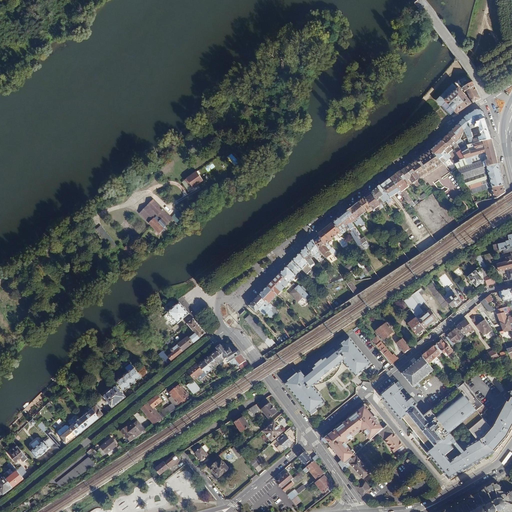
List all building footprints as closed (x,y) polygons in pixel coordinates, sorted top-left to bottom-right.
[(473,82),(463,88),(465,92),(467,91),(475,86),(473,82)] [(437,101),(442,106),(446,102),(457,113),(471,103),(459,88),(458,89),(453,84),(437,101)] [(481,99),(475,86),(467,91),(474,103),(481,99)] [(446,102),(442,106),(451,116),(454,115),(457,113),(446,102)] [(479,121),(485,119),(483,111),(477,110),(465,119),(467,122),(469,124),(470,127),(471,130),(476,128),(476,127),(477,122),(480,121),(479,121)] [(467,122),(465,119),(458,125),(464,131),(464,132),(467,136),(467,139),(473,137),(471,130),(470,127),(469,124),(467,122)] [(474,144),(492,139),(485,119),(479,121),(480,121),(477,122),(476,127),(476,128),(478,127),(480,128),(480,130),(481,134),(482,134),(483,136),(474,140),(473,140),(474,144)] [(464,131),(458,125),(448,135),(456,143),(460,149),(465,145),(464,143),(466,143),(465,140),(462,141),(460,140),(464,132),(464,131)] [(456,143),(448,135),(443,140),(451,149),(453,146),(455,148),(454,149),(457,153),(461,150),(460,149),(456,143)] [(451,149),(443,140),(442,140),(441,139),(434,144),(434,145),(436,146),(432,149),(437,156),(440,153),(445,162),(451,157),(449,154),(452,151),(451,149)] [(485,151),(494,147),(492,139),(474,144),(467,146),(469,150),(468,150),(463,154),(466,159),(485,152),(485,151)] [(487,167),(499,163),(494,147),(485,151),(485,152),(466,159),(462,162),(455,165),(467,186),(481,182),(483,185),(486,184),(488,188),(492,187),(491,180),(488,180),(485,167),(487,167)] [(444,164),(437,156),(432,149),(431,149),(410,165),(422,180),(444,164)] [(226,150),(219,155),(222,159),(228,153),(226,150)] [(461,161),(462,162),(466,159),(463,154),(461,151),(461,150),(457,153),(457,154),(462,161),(461,161)] [(451,157),(455,165),(462,162),(461,161),(460,159),(457,160),(453,155),(451,157)] [(492,187),(504,185),(499,163),(487,167),(491,180),(492,187)] [(419,183),(422,180),(410,165),(405,168),(417,181),(419,183)] [(413,184),(417,181),(405,168),(399,173),(409,186),(412,184),(410,181),(411,180),(413,184)] [(404,191),(409,186),(399,173),(398,173),(391,178),(402,192),(401,193),(402,194),(418,217),(424,213),(422,210),(417,202),(414,205),(404,191)] [(199,174),(189,181),(195,190),(205,183),(199,174)] [(452,189),(454,194),(460,191),(454,175),(443,179),(447,191),(452,189)] [(402,192),(391,178),(381,185),(393,200),(395,199),(393,197),(398,193),(399,195),(402,194),(401,193),(402,192)] [(481,182),(467,186),(468,189),(471,188),(472,189),(482,186),(484,190),(488,188),(486,184),(483,185),(481,182)] [(393,200),(381,185),(378,187),(385,198),(386,200),(389,198),(391,201),(393,200)] [(492,187),(494,199),(497,198),(506,192),(504,185),(492,187)] [(385,198),(378,187),(372,192),(383,206),(385,204),(384,203),(385,203),(383,200),(385,198)] [(434,191),(420,200),(426,208),(434,203),(442,214),(449,209),(434,191)] [(383,206),(372,192),(365,197),(376,213),(377,212),(375,209),(380,205),(382,208),(384,207),(383,206)] [(183,217),(164,194),(160,197),(179,220),(183,217)] [(376,213),(365,197),(359,202),(367,211),(369,213),(371,211),(374,214),(376,213)] [(176,224),(156,200),(142,212),(159,232),(164,228),(164,227),(168,225),(171,228),(176,224)] [(367,211),(359,202),(352,207),(360,217),(367,211)] [(360,217),(352,207),(346,212),(353,222),(354,223),(361,218),(360,217)] [(353,222),(346,212),(340,217),(352,233),(350,234),(356,243),(360,241),(357,237),(359,236),(351,224),(353,222)] [(392,213),(389,213),(398,226),(401,224),(392,213)] [(352,233),(340,217),(334,222),(342,234),(348,230),(350,234),(352,233)] [(127,219),(119,227),(133,242),(141,234),(127,219)] [(342,234),(334,222),(318,234),(329,249),(335,257),(337,255),(336,254),(337,253),(328,242),(338,234),(340,237),(341,236),(343,238),(344,237),(342,234)] [(329,249),(318,234),(313,240),(320,251),(327,259),(332,255),(328,250),(329,249)] [(511,247),(511,234),(508,235),(510,241),(506,242),(493,246),(495,252),(504,250),(511,247)] [(320,251),(313,240),(307,246),(314,257),(316,259),(318,258),(316,255),(320,251)] [(129,245),(124,249),(130,257),(135,253),(129,245)] [(314,257),(307,246),(303,250),(301,252),(308,263),(312,259),(314,257)] [(308,263),(301,252),(290,263),(299,272),(302,269),(306,273),(307,273),(311,270),(313,272),(314,271),(311,266),(308,263)] [(476,257),(482,269),(486,268),(480,256),(476,257)] [(511,279),(511,260),(509,261),(497,264),(499,273),(508,270),(510,280),(511,279)] [(299,272),(290,263),(280,274),(289,282),(291,280),(292,281),(294,278),(293,277),(299,272)] [(493,276),(490,266),(486,268),(482,269),(486,280),(487,285),(495,284),(493,276)] [(454,272),(458,277),(463,273),(458,268),(454,272)] [(486,280),(482,269),(478,273),(477,270),(469,277),(477,287),(486,280)] [(289,282),(280,274),(268,286),(277,295),(289,282)] [(457,280),(455,281),(462,293),(466,290),(462,283),(460,284),(457,280)] [(441,292),(433,282),(428,286),(436,296),(441,292)] [(299,284),(295,288),(308,301),(312,297),(299,284)] [(305,304),(308,301),(295,288),(291,285),(287,289),(290,292),(291,292),(292,292),(300,300),(298,302),(302,305),(304,303),(305,304)] [(277,295),(268,286),(260,294),(274,315),(275,317),(278,315),(278,314),(274,308),(272,307),(272,308),(271,308),(273,307),(270,303),(277,295)] [(421,288),(404,301),(408,306),(414,314),(425,328),(428,325),(428,326),(437,318),(431,310),(425,314),(422,311),(425,309),(421,305),(426,301),(421,295),(422,294),(423,295),(424,294),(423,292),(421,288)] [(511,291),(511,288),(499,291),(500,297),(502,297),(503,301),(511,299),(511,291)] [(274,315),(260,294),(249,306),(256,312),(259,310),(264,316),(266,314),(271,318),(274,315)] [(446,295),(444,297),(453,308),(461,302),(455,294),(450,298),(448,295),(446,295)] [(492,300),(489,295),(481,302),(488,311),(493,310),(488,303),(492,300)] [(189,314),(179,303),(168,312),(178,324),(189,314)] [(510,306),(496,309),(503,332),(511,330),(511,329),(510,323),(511,322),(511,314),(510,306)] [(425,328),(414,314),(411,316),(414,320),(409,324),(417,334),(418,334),(419,335),(421,335),(423,333),(423,332),(422,330),(425,328)] [(275,343),(250,315),(245,320),(269,348),(275,343)] [(474,317),(470,319),(483,336),(486,334),(486,335),(492,330),(484,319),(478,323),(474,317)] [(206,333),(193,319),(187,324),(194,333),(189,337),(194,343),(206,333)] [(383,339),(395,329),(389,320),(376,331),(383,339)] [(463,321),(457,327),(464,335),(470,331),(471,332),(474,330),(467,320),(464,322),(463,321)] [(453,331),(447,335),(448,336),(446,338),(452,346),(463,337),(457,329),(456,329),(455,328),(452,330),(453,331)] [(511,330),(503,332),(500,332),(502,338),(511,337),(511,339),(511,338),(511,330)] [(183,351),(194,343),(189,337),(187,335),(177,344),(178,345),(183,351)] [(372,363),(349,336),(340,343),(342,345),(335,351),(333,348),(320,357),(322,359),(316,364),(317,366),(314,368),(315,370),(306,377),(301,371),(286,383),(312,414),(318,410),(316,408),(326,401),(314,385),(323,378),(325,382),(331,378),(336,374),(340,368),(343,360),(356,376),(372,363)] [(402,338),(397,342),(403,350),(408,346),(402,338)] [(380,339),(375,343),(392,364),(399,358),(394,353),(392,355),(380,339)] [(441,341),(437,345),(442,352),(444,355),(447,353),(448,355),(452,352),(446,344),(445,345),(441,341)] [(171,361),(183,351),(178,345),(172,349),(172,348),(170,349),(171,350),(171,351),(172,353),(167,357),(171,361)] [(217,348),(217,349),(225,360),(227,363),(230,361),(241,355),(237,349),(233,352),(231,350),(230,348),(227,350),(222,345),(217,348)] [(422,356),(423,356),(429,363),(442,352),(437,345),(422,356)] [(217,349),(211,354),(219,364),(225,360),(217,349)] [(489,358),(482,360),(485,364),(489,362),(500,357),(494,350),(488,355),(489,358)] [(161,370),(171,361),(167,357),(163,352),(158,356),(163,363),(161,365),(162,365),(159,368),(161,370)] [(211,354),(205,359),(213,369),(219,364),(211,354)] [(246,361),(241,355),(230,361),(233,364),(235,365),(237,363),(239,365),(246,361)] [(429,363),(423,356),(402,373),(414,386),(434,369),(429,363)] [(205,359),(198,364),(205,372),(207,374),(213,369),(205,359)] [(198,364),(188,371),(195,380),(198,377),(200,380),(203,377),(203,376),(204,375),(203,373),(205,372),(198,364)] [(135,370),(129,374),(135,382),(141,377),(138,374),(135,370)] [(135,382),(129,374),(123,379),(129,387),(135,382)] [(129,387),(123,379),(118,383),(124,391),(129,387)] [(193,381),(187,386),(193,394),(200,389),(193,381)] [(394,382),(381,393),(381,396),(400,420),(403,417),(429,450),(427,452),(449,479),(484,459),(490,458),(492,456),(508,437),(511,429),(511,389),(509,391),(511,397),(506,409),(503,413),(500,412),(491,427),(483,437),(467,445),(462,440),(458,442),(449,433),(468,417),(475,425),(483,419),(476,410),(483,405),(477,399),(464,382),(431,409),(423,415),(415,405),(417,403),(412,398),(409,400),(394,382)] [(168,398),(171,402),(172,404),(186,393),(179,384),(169,392),(172,396),(168,398)] [(112,408),(126,398),(117,386),(104,397),(112,408)] [(158,395),(149,403),(153,408),(162,400),(158,395)] [(171,402),(157,414),(162,419),(175,410),(172,404),(171,402)] [(149,403),(141,409),(153,425),(162,419),(157,414),(153,408),(149,403)] [(90,405),(93,409),(81,419),(88,428),(100,418),(104,415),(100,411),(102,410),(97,405),(94,407),(91,404),(90,405)] [(270,404),(263,410),(269,418),(277,412),(270,404)] [(352,457),(355,455),(346,445),(352,440),(351,439),(358,432),(368,443),(380,433),(384,429),(364,405),(325,438),(337,453),(342,460),(338,463),(342,468),(352,459),(352,457)] [(255,406),(249,410),(253,415),(259,411),(255,406)] [(239,417),(235,419),(237,421),(236,422),(241,431),(249,426),(244,417),(241,418),(239,417)] [(60,419),(56,422),(62,428),(65,425),(60,419)] [(72,428),(77,436),(88,428),(81,419),(71,427),(72,428)] [(128,427),(122,431),(130,442),(146,431),(138,421),(128,428),(128,427)] [(275,422),(264,431),(273,441),(283,432),(275,422)] [(41,423),(38,426),(44,432),(48,429),(41,423)] [(294,424),(275,440),(277,443),(279,442),(286,449),(287,448),(289,450),(295,445),(286,435),(288,434),(290,434),(297,427),(294,424)] [(385,439),(393,432),(388,426),(384,429),(380,433),(385,439)] [(65,442),(67,444),(77,436),(72,428),(63,435),(67,440),(65,442)] [(48,433),(56,443),(61,449),(64,447),(53,434),(55,432),(53,429),(48,433)] [(385,439),(385,440),(398,455),(406,448),(393,432),(385,439)] [(112,438),(102,446),(107,453),(109,452),(111,455),(115,452),(113,449),(118,445),(112,438)] [(46,442),(33,452),(37,457),(41,454),(42,455),(47,452),(46,450),(50,447),(46,442)] [(56,443),(52,446),(57,452),(61,449),(56,443)] [(201,447),(195,452),(201,461),(208,455),(201,447)] [(20,449),(12,455),(17,462),(21,458),(24,461),(27,458),(20,449)] [(306,451),(298,458),(305,466),(306,466),(307,467),(319,457),(317,455),(312,459),(306,451)] [(171,460),(156,469),(160,474),(177,459),(176,457),(175,457),(173,454),(169,457),(171,460)] [(371,472),(355,455),(352,457),(352,459),(342,468),(344,471),(347,468),(351,465),(364,478),(371,472)] [(59,481),(59,485),(60,487),(96,464),(90,456),(86,460),(86,463),(82,463),(82,466),(79,466),(78,469),(75,469),(74,472),(70,472),(70,475),(67,475),(66,478),(63,478),(63,481),(59,481)] [(256,457),(249,463),(254,469),(261,463),(256,457)] [(319,458),(319,457),(307,467),(303,471),(306,474),(310,470),(317,479),(323,474),(324,473),(315,462),(319,458)] [(214,466),(210,469),(213,472),(214,471),(219,477),(229,469),(224,462),(223,463),(221,460),(217,463),(217,462),(213,465),(214,466)] [(5,476),(14,487),(25,478),(12,462),(9,464),(12,468),(3,474),(5,476)] [(288,472),(276,482),(282,488),(292,480),(293,479),(288,472)] [(325,476),(323,474),(317,479),(318,481),(316,483),(324,493),(328,489),(330,492),(334,488),(332,485),(333,485),(325,476)] [(0,497),(3,495),(8,492),(14,487),(5,476),(0,479),(0,497)] [(294,483),(292,480),(282,488),(285,492),(294,483)] [(359,484),(356,487),(362,496),(370,489),(366,482),(361,486),(359,484)] [(511,511),(511,489),(511,490),(511,491),(508,493),(507,493),(504,491),(500,491),(500,490),(502,490),(502,489),(501,489),(501,487),(500,486),(500,485),(499,484),(498,485),(494,484),(494,483),(492,483),(492,484),(487,487),(486,486),(485,487),(485,488),(480,491),(479,490),(478,491),(478,492),(473,495),(472,494),(471,495),(471,496),(466,499),(465,498),(464,499),(464,500),(459,503),(459,502),(457,503),(458,504),(453,507),(452,505),(451,506),(451,507),(447,510),(446,509),(445,510),(445,511),(443,511),(511,511)] [(296,489),(299,493),(306,488),(304,485),(296,489)] [(299,494),(296,490),(288,496),(291,500),(297,495),(299,494)] [(302,501),(297,495),(291,500),(296,506),(302,501)]
